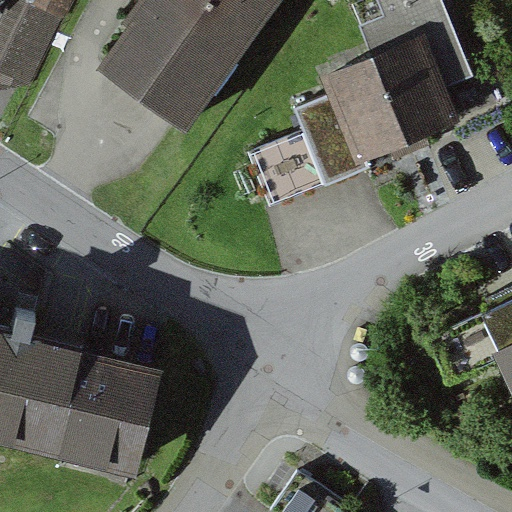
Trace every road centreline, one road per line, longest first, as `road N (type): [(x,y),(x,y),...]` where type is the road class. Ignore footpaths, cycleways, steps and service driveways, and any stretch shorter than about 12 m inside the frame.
road 1 (residential): [(30,195),(276,356)]
road 2 (residential): [(276,356),(406,254),(511,202)]
road 3 (residential): [(276,356),(385,451),(474,511)]
road 4 (residential): [(180,511),(234,441),(276,356)]
